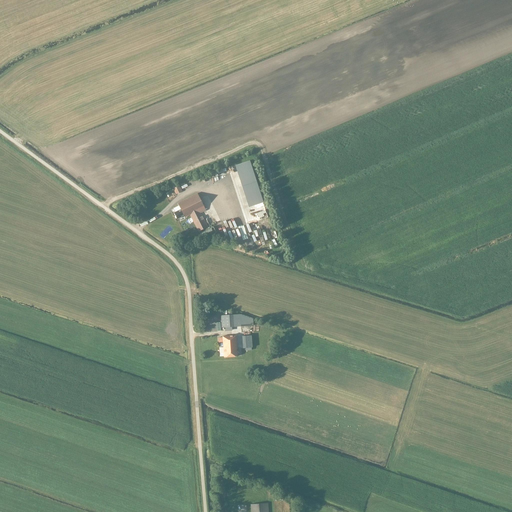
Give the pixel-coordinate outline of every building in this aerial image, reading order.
[(175,194),(182,191),(179,186),(173,188),(175,194)] [(207,227),(200,213),(205,210),(197,193),(178,203),(181,209),(174,213),(177,219),(184,215),(185,217),(190,215),(198,231),(207,227)] [(224,229),(229,227),(230,230),(232,229),(229,219),(221,222),(224,229)] [(264,236),(265,228),(255,228),(255,236),(264,236)] [(221,315),(221,327),(240,326),(239,314),(221,315)] [(253,318),(239,314),(240,326),(253,325),(253,318)] [(218,338),(218,342),(222,342),(224,357),(237,356),(236,335),(222,336),(222,337),(218,338)] [(252,347),(251,335),(242,336),(243,348),(252,347)] [(268,511),(267,503),(250,504),(251,511),(268,511)]
